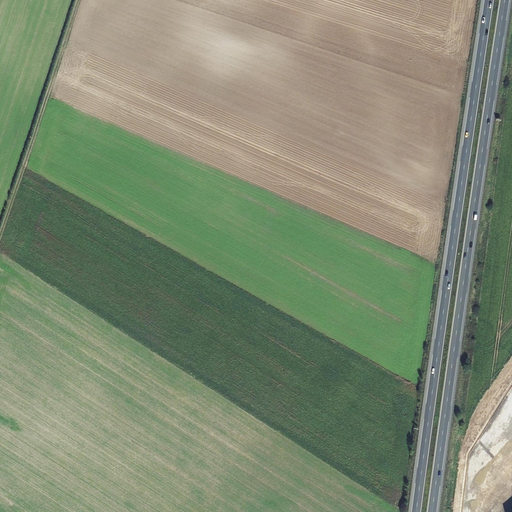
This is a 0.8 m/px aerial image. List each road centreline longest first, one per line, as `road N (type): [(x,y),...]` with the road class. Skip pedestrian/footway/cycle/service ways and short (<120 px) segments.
road 1 (trunk): [(432,511),(504,0)]
road 2 (trunk): [(488,0),(416,511)]
road 3 (track): [(76,0),(0,235)]
